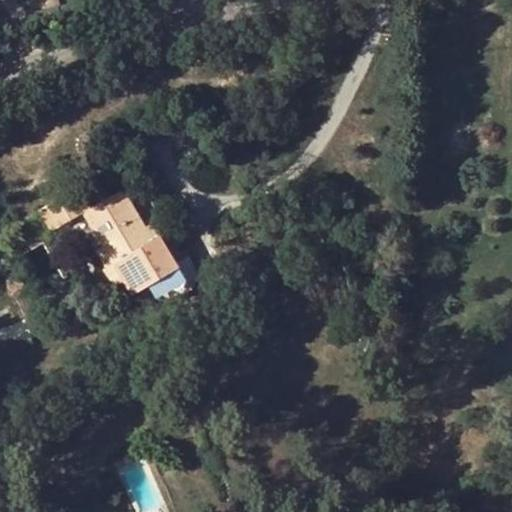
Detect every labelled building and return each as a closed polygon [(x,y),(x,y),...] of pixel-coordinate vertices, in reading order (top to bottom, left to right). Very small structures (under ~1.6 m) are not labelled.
[(92,206),(80,185),(62,196),(75,217),(83,212),(99,239),(113,262),(132,293),(150,283),(180,266),(153,220),(144,226),(122,189),(92,206)] [(75,217),(62,196),(38,209),(51,231),(75,217)] [(91,244),(105,267),(113,262),(99,239),(91,244)] [(180,266),(150,283),(162,305),(192,286),(180,266)] [(17,274),(7,281),(17,297),(27,291),(17,274)] [(188,323),(189,325),(199,320),(193,309),(171,321),(176,329),(188,323)]
